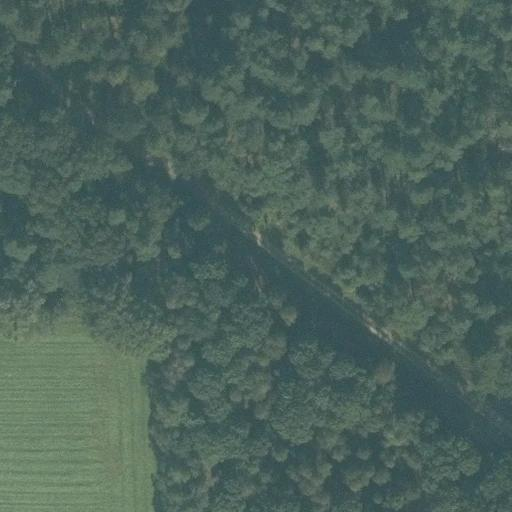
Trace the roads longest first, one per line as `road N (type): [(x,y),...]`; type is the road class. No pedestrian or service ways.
road 1 (track): [(511,427),(126,137)]
road 2 (track): [(126,137),(0,31)]
road 3 (track): [(193,0),(126,137)]
